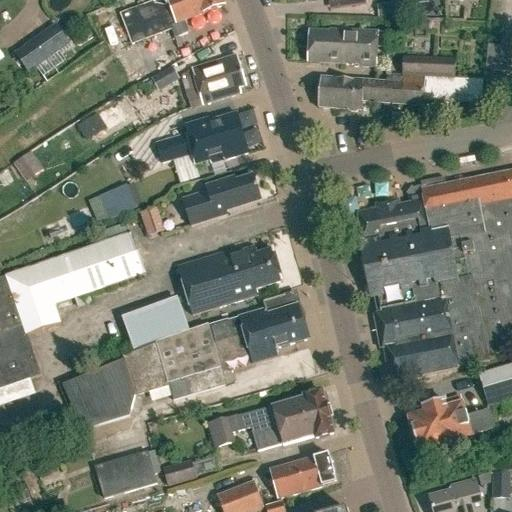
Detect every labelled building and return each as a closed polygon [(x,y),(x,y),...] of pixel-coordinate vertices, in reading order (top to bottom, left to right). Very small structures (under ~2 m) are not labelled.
[(152,0),(154,4),(120,16),(132,46),(172,31),(176,40),(189,35),(184,23),(224,8),(221,0),(152,0)] [(308,0),(309,3),(330,0),(335,0),(337,10),(366,5),(365,0),(308,0)] [(29,76),(70,47),(55,26),(14,55),(29,76)] [(311,33),(309,65),(360,66),(362,69),(377,69),(379,34),(331,31),(329,34),(311,33)] [(511,49),(488,47),(486,70),(509,73),(511,49)] [(207,67),(192,72),(202,107),(241,96),(239,90),(246,88),(236,55),(221,60),(220,57),(206,62),(207,67)] [(403,79),(455,82),(456,62),(404,58),(403,79)] [(158,92),(181,82),(174,68),(152,78),(158,92)] [(320,80),(318,110),(362,113),(363,105),(423,109),(423,106),(483,108),(483,85),(405,80),(405,79),(386,78),(386,85),(320,80)] [(75,129),(85,145),(128,118),(117,102),(75,129)] [(187,138),(156,147),(161,166),(191,158),(194,168),(210,164),(211,167),(249,156),(237,116),(210,124),(210,122),(184,129),(187,138)] [(374,300),(377,316),(373,317),(380,351),(384,350),(391,384),(458,371),(458,369),(490,363),(488,354),(511,349),(511,172),(445,186),(444,179),(420,183),(420,187),(414,189),(408,198),(409,205),(399,207),(398,203),(376,207),(377,213),(358,217),(363,245),(360,245),(371,301),(374,300)] [(207,194),(183,202),(191,228),(217,220),(216,217),(261,203),(254,178),(236,183),(235,180),(206,189),(207,194)] [(113,219),(140,207),(130,183),(103,195),(113,219)] [(164,233),(157,210),(140,215),(147,238),(164,233)] [(60,326),(54,308),(144,276),(130,237),(0,282),(0,392),(41,378),(27,338),(60,326)] [(220,257),(177,270),(192,318),(258,299),(255,292),(283,284),(273,251),(257,256),(255,250),(221,260),(220,257)] [(132,352),(188,333),(178,303),(122,322),(132,352)] [(220,366),(224,364),(250,357),(253,367),(275,360),(273,353),(307,343),(297,309),(267,318),(266,313),(207,330),(157,346),(122,359),(123,363),(63,388),(83,434),(130,419),(136,399),(170,389),(174,404),(226,388),(221,371),(220,366)] [(511,365),(477,376),(487,409),(511,401),(511,365)] [(216,453),(237,447),(235,437),(253,432),(259,455),(316,439),(316,441),(334,436),(322,393),(304,398),(305,401),(209,428),(216,453)] [(415,410),(417,418),(408,420),(418,457),(463,445),(462,441),(494,432),(489,413),(466,419),(462,404),(446,408),(444,402),(415,410)] [(96,472),(104,501),(157,486),(149,457),(96,472)] [(317,491),(338,486),(330,457),(270,473),(278,502),(308,494),(309,497),(318,495),(317,491)] [(200,483),(196,468),(164,475),(168,490),(200,483)] [(494,476),(494,501),(507,501),(507,476),(494,476)] [(216,498),(221,511),(264,511),(265,511),(253,483),(216,498)] [(451,493),(429,499),(431,511),(483,511),(480,498),(475,483),(450,489),(451,493)] [(68,511),(65,501),(40,510),(41,511),(68,511)]
